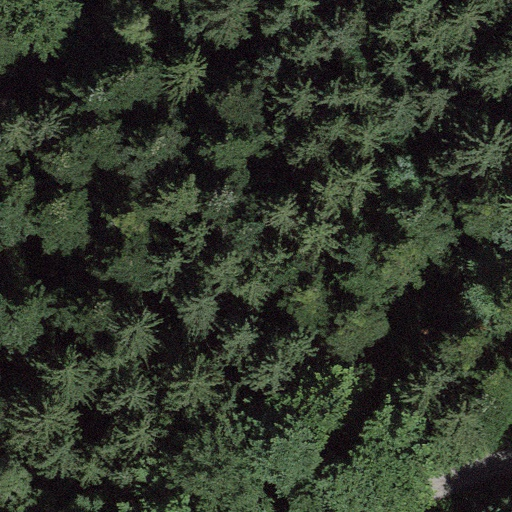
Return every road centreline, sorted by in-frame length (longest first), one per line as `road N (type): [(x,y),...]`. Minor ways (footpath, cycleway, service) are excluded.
road 1 (track): [(173,0),(0,115)]
road 2 (track): [(511,463),(386,511)]
